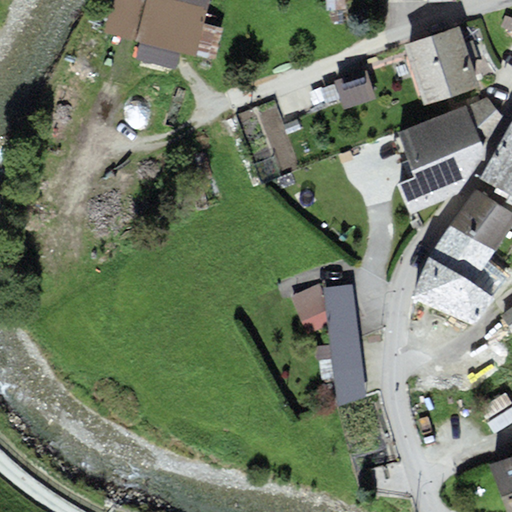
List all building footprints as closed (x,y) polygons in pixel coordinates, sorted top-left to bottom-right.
[(211,0),(120,0),(115,29),(201,47),(211,0)] [(459,26),(404,45),(425,105),(479,86),(459,26)] [(367,70),(334,81),(344,110),(377,98),(367,70)] [(467,105),(485,151),(502,116),(488,97),(467,105)] [(467,105),(397,132),(415,177),(398,184),(409,214),(458,194),(485,151),(467,105)] [(511,124),(478,178),(509,195),(511,196),(511,124)] [(511,227),(511,211),(477,189),(450,225),(497,250),(511,227)] [(497,250),(450,225),(433,256),(494,296),(506,279),(488,266),(497,250)] [(494,296),(433,256),(412,299),(473,323),(494,296)] [(320,283),(291,296),(307,332),(328,324),(323,287),(320,283)] [(367,396),(352,284),(323,287),(328,324),(338,405),(367,396)] [(511,307),(501,316),(511,329),(511,307)] [(511,511),(511,456),(488,464),(506,511),(511,511)]
